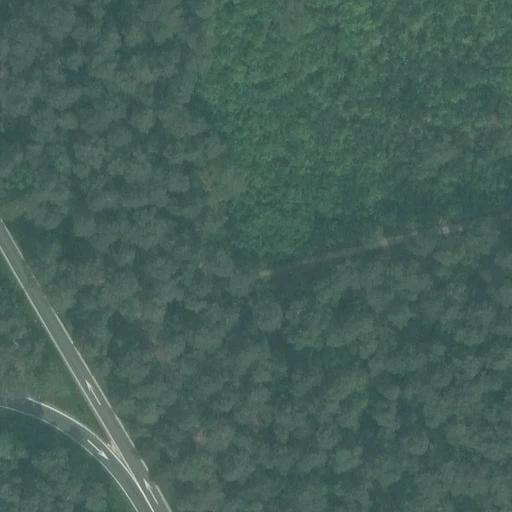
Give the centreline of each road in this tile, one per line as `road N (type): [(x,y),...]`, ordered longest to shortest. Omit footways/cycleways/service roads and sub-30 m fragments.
road 1 (motorway): [(141,492),(119,438),(0,228)]
road 2 (motorway): [(0,399),(83,437),(141,492)]
